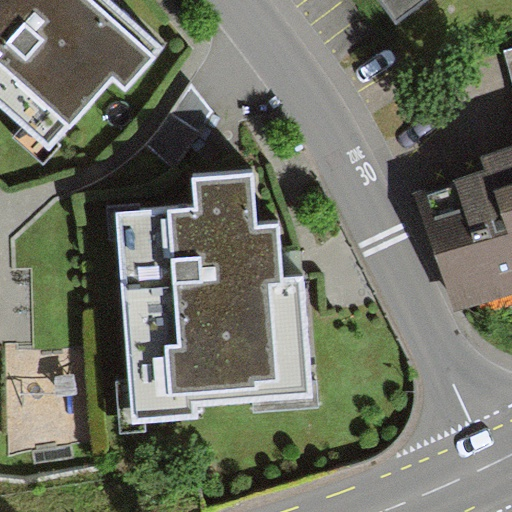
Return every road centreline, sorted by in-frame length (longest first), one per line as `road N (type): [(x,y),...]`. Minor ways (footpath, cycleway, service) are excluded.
road 1 (unclassified): [(494,460),(307,96),(232,0)]
road 2 (primary): [(494,460),(382,511)]
